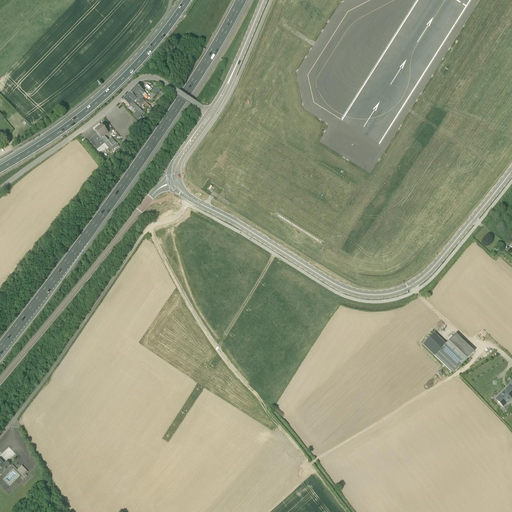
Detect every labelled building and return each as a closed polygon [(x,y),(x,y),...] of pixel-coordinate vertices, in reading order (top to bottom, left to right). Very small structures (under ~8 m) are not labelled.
[(139,101),(143,97),(141,96),(144,93),(143,92),(137,85),(130,92),(139,100),(139,101)] [(152,92),(158,96),(160,91),(155,87),(152,92)] [(136,104),(139,100),(130,92),(126,96),(133,103),(134,102),(136,104)] [(144,112),(133,103),(126,96),(123,100),(129,106),(130,106),(136,111),(133,115),(138,120),(144,112)] [(112,131),(106,124),(86,140),(97,151),(104,144),(111,152),(118,145),(112,137),(107,141),(105,138),(112,131)] [(452,374),(460,366),(441,349),(447,343),(435,331),(423,343),(435,355),(433,356),(452,374)] [(460,366),(474,352),(455,334),(447,343),(441,349),(460,366)] [(511,383),(495,400),(503,408),(508,403),(508,404),(509,403),(508,403),(510,402),(510,401),(511,399),(511,397),(511,383)] [(4,465),(0,461),(0,476),(11,465),(7,461),(4,465)] [(19,464),(15,468),(23,477),(27,473),(19,464)]
